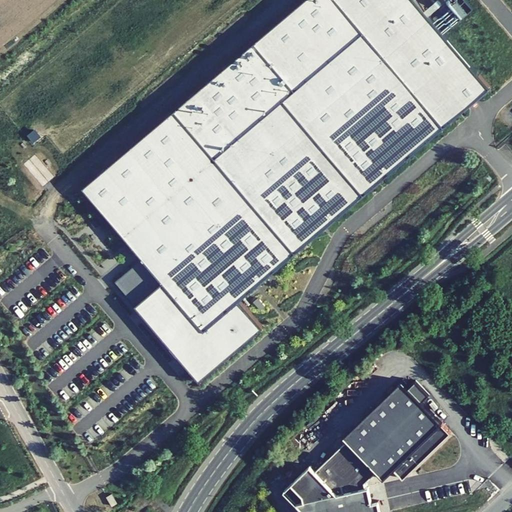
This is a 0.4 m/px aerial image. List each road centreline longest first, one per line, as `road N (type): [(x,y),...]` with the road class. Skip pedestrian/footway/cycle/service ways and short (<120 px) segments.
road 1 (tertiary): [(511,202),(273,401),(187,511)]
road 2 (unclassified): [(72,511),(0,384)]
